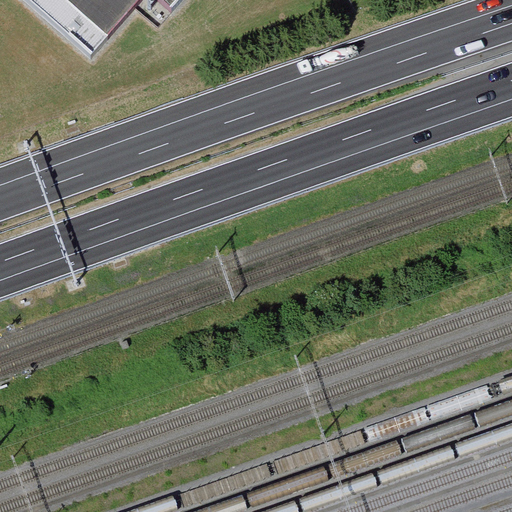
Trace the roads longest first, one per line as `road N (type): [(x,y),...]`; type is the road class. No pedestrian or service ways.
road 1 (motorway): [(0,262),(511,81)]
road 2 (motorway): [(511,23),(0,203)]
